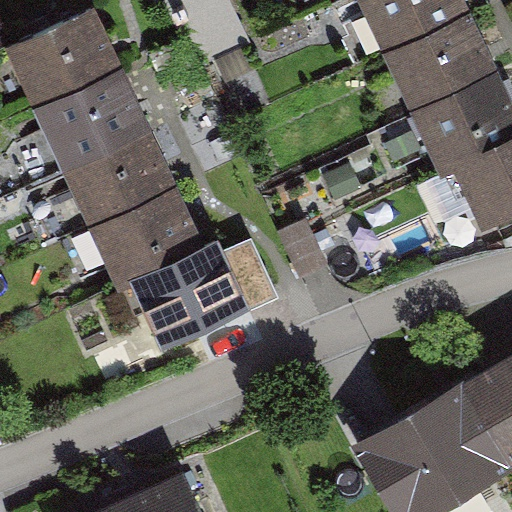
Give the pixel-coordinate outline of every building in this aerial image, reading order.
[(81,0),(6,34),(34,95),(123,55),(97,0),(81,0)] [(234,0),(171,0),(192,61),(249,43),(234,0)] [(365,0),(385,42),(471,2),(469,0),(365,0)] [(413,104),(499,64),(471,2),(385,42),(413,104)] [(62,157),(151,116),(123,55),(34,95),(62,157)] [(413,104),(441,165),(455,159),(511,132),(511,91),(499,64),(413,104)] [(62,157),(90,218),(179,177),(151,116),(62,157)] [(511,132),(455,159),(482,218),(511,204),(511,132)] [(131,273),(207,239),(179,177),(90,218),(119,279),(131,273)] [(306,213),(278,227),(301,275),(330,261),(306,213)] [(252,231),(227,242),(249,292),(245,294),(250,305),(280,291),(252,231)] [(207,239),(131,273),(159,333),(245,294),(249,292),(227,242),(222,232),(207,239)] [(511,339),(465,367),(511,446),(511,339)] [(464,366),(351,433),(398,511),(423,511),(511,459),(511,446),(465,367),(464,366)] [(208,511),(185,460),(119,490),(129,511),(208,511)] [(71,511),(129,511),(119,490),(71,511)]
